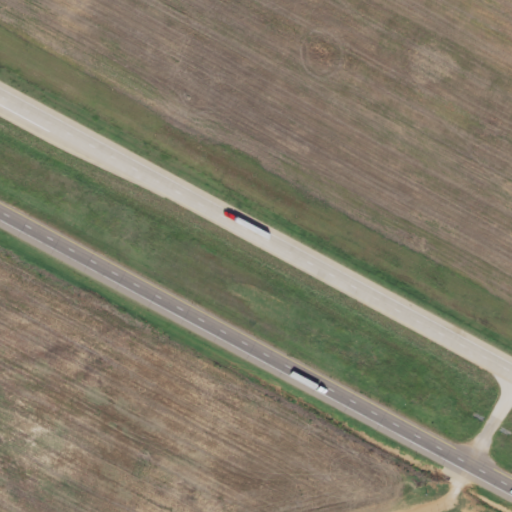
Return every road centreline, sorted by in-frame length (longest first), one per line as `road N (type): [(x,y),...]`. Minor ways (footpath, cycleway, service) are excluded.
road 1 (trunk): [(511,377),(0,100)]
road 2 (trunk): [(0,214),(511,490)]
road 3 (residential): [(411,511),(445,499),(511,386)]
